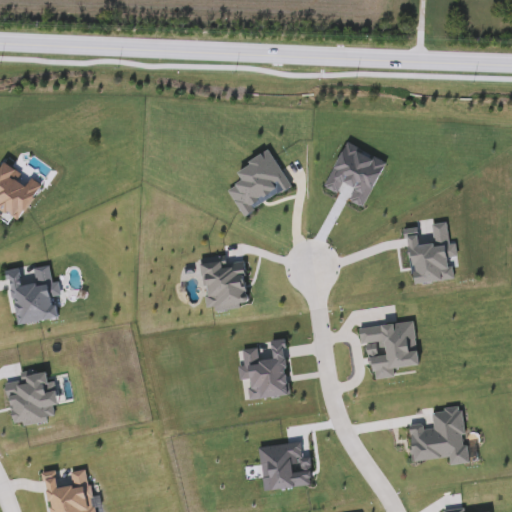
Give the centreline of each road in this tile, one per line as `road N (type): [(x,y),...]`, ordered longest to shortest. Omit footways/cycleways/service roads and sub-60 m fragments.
road 1 (tertiary): [(511,56),(0,38)]
road 2 (residential): [(314,257),(335,412),(394,511)]
